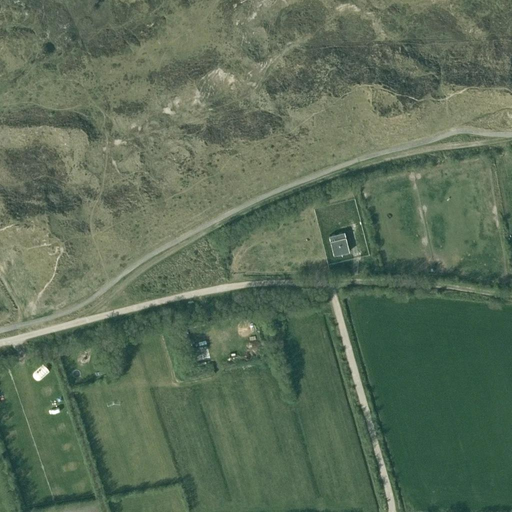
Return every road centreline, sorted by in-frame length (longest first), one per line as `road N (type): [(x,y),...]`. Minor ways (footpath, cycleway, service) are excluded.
road 1 (track): [(0,343),(194,292),(260,283),(404,281),(511,294)]
road 2 (track): [(511,138),(390,155),(275,196),(151,262),(75,322)]
road 3 (track): [(391,511),(330,282)]
